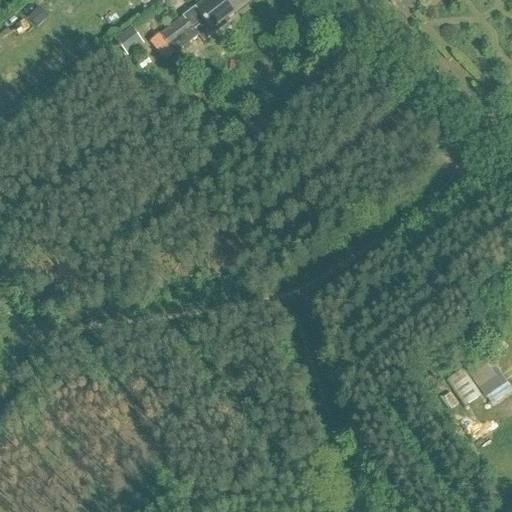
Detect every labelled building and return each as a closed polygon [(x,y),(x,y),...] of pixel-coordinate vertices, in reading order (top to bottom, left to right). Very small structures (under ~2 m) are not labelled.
[(175,57),(203,36),(207,41),(231,23),(228,20),(249,4),(246,0),(210,0),(184,20),(184,21),(161,39),(175,57)] [(134,31),(119,41),(129,56),(144,46),(134,31)] [(343,56),(354,48),(349,41),(338,49),(343,56)] [(508,385),(486,352),(463,367),(485,400),(508,385)] [(483,397),(465,371),(446,383),(464,410),(483,397)]
